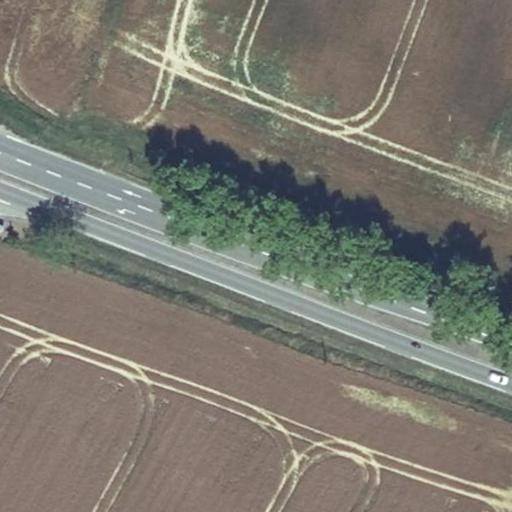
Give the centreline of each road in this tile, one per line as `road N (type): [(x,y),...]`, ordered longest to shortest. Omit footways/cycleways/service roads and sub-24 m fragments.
road 1 (primary): [(511,336),(0,143)]
road 2 (primary): [(0,190),(511,380)]
